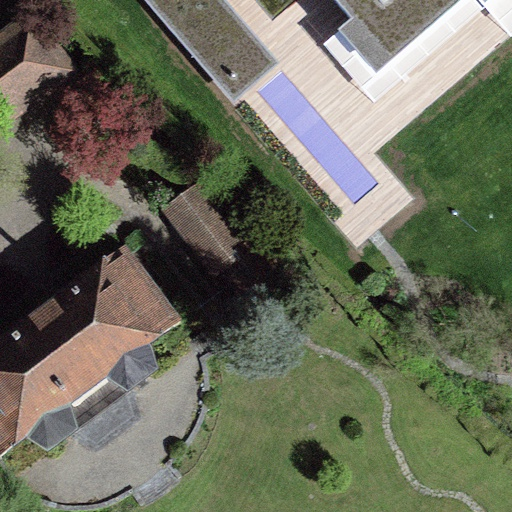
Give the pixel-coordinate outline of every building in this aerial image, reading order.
[(278,66),(252,36),(221,0),(158,0),(217,67),(242,97),(278,66)] [(495,0),(331,0),(351,23),(337,35),(376,79),(467,0),(476,0),(485,9),(495,0)] [(29,23),(0,44),(0,121),(66,72),(29,23)] [(199,192),(171,214),(213,270),(221,264),(251,304),(279,282),(250,243),(242,248),(199,192)] [(0,460),(3,457),(29,437),(48,452),(79,429),(71,406),(105,380),(125,395),(155,372),(147,349),(180,324),(123,248),(0,338),(0,460)]
